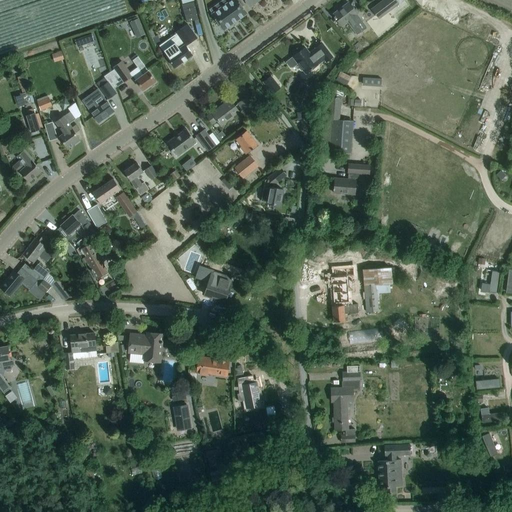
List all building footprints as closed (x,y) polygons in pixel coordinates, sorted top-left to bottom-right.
[(224,30),(247,13),(242,7),(244,5),(240,0),(231,0),(221,8),(218,4),(210,10),(213,13),(212,13),(224,30)] [(379,18),(398,3),(399,4),(404,0),(382,0),(372,9),(379,18)] [(357,14),(348,3),(333,14),(342,25),(347,21),(357,34),(366,27),(357,14)] [(191,41),(186,33),(182,28),(176,33),(180,39),(168,47),(173,54),(167,57),(174,67),(186,58),(180,49),(185,45),(185,46),(191,41)] [(94,41),(92,34),(74,40),(77,47),(94,41)] [(158,36),(152,38),(156,49),(162,46),(158,36)] [(305,47),(286,62),(291,68),(293,68),(298,64),(306,74),(323,60),(324,59),(326,62),(333,57),(322,43),(316,48),(315,48),(316,49),(310,54),(305,47)] [(147,68),(153,64),(145,52),(139,56),(147,68)] [(155,81),(137,56),(132,60),(138,68),(131,73),(133,75),(132,75),(143,90),(155,81)] [(131,73),(122,60),(113,66),(124,81),(132,75),(133,75),(131,73)] [(349,68),(346,73),(357,79),(360,74),(349,68)] [(27,74),(25,74),(17,77),(22,93),(32,91),(27,74)] [(271,75),(262,81),(267,87),(275,81),(271,75)] [(123,82),(129,91),(137,86),(132,77),(123,82)] [(362,77),(362,85),(382,86),(382,79),(362,77)] [(116,93),(104,78),(97,84),(108,99),(116,93)] [(98,89),(82,100),(85,104),(88,107),(92,114),(98,122),(114,111),(108,103),(106,100),(98,89)] [(237,103),(239,105),(248,117),(259,109),(249,94),(237,103)] [(41,98),(37,99),(40,110),(52,106),(48,95),(41,98)] [(64,109),(70,105),(65,98),(59,103),(64,109)] [(221,126),(232,118),(239,112),(230,99),(204,118),(210,126),(217,121),(221,126)] [(32,132),(38,130),(43,129),(38,113),(35,114),(35,112),(34,112),(33,107),(27,109),(28,114),(26,115),(32,132)] [(63,133),(59,136),(67,148),(80,139),(75,133),(79,130),(75,125),(72,128),(71,127),(69,123),(76,118),(70,111),(63,116),(55,122),(63,133)] [(351,153),(353,121),(333,120),(331,151),(351,153)] [(57,138),(52,122),(44,124),(49,140),(57,138)] [(196,142),(186,129),(168,142),(173,150),(171,151),(174,155),(176,154),(177,156),(196,142)] [(208,151),(215,146),(204,129),(196,135),(208,151)] [(236,139),(241,145),(240,146),(246,153),(257,144),(246,130),(236,139)] [(18,172),(19,171),(28,182),(41,170),(32,160),(32,161),(23,150),(17,156),(20,159),(13,165),(12,169),(15,172),(18,172)] [(250,155),(242,161),(234,168),(243,178),(258,166),(250,155)] [(143,172),(142,171),(137,162),(124,171),(130,179),(136,188),(135,188),(140,195),(149,189),(144,182),(141,184),(136,176),(143,172)] [(348,172),(348,179),(335,178),(334,188),(333,188),(333,189),(334,190),(334,193),(343,194),(355,194),(356,180),(368,181),(370,165),(349,164),(348,172)] [(150,179),(157,175),(151,166),(145,170),(150,179)] [(265,180),(264,185),(273,187),(273,185),(285,175),(280,168),(268,178),(265,180)] [(176,170),(169,175),(174,182),(181,177),(176,170)] [(113,178),(106,183),(93,192),(100,203),(113,194),(129,217),(130,216),(132,220),(134,218),(141,228),(147,224),(138,211),(136,212),(123,192),(121,193),(119,190),(121,189),(113,178)] [(261,201),(280,204),(282,189),(273,187),(264,185),(261,201)] [(141,197),(146,204),(152,200),(147,193),(141,197)] [(97,204),(86,210),(96,227),(107,221),(97,204)] [(61,225),(54,232),(67,241),(72,237),(69,234),(80,224),(83,227),(88,222),(85,219),(86,218),(79,210),(73,215),(72,215),(61,225)] [(87,232),(83,236),(87,241),(91,237),(87,232)] [(46,261),(47,260),(54,252),(35,238),(23,254),(34,263),(39,256),(46,261)] [(71,255),(76,251),(69,243),(64,247),(71,255)] [(91,243),(82,249),(86,256),(84,258),(96,279),(107,272),(91,243)] [(45,293),(51,285),(43,279),(33,270),(25,263),(17,273),(13,270),(0,286),(0,287),(10,296),(20,283),(29,290),(34,284),(45,293)] [(43,279),(48,273),(49,272),(38,263),(33,270),(43,279)] [(114,279),(121,275),(116,265),(111,268),(114,272),(111,273),(114,279)] [(200,266),(199,268),(196,277),(209,281),(204,295),(211,297),(211,295),(225,300),(228,290),(232,280),(233,280),(234,276),(232,275),(231,276),(200,266)] [(497,266),(496,290),(503,290),(504,267),(497,266)] [(353,291),(351,274),(354,274),(353,267),(334,268),(335,276),(329,276),(330,284),(332,284),(334,303),(349,302),(348,291),(353,291)] [(391,267),(362,269),(365,312),(379,311),(379,308),(387,308),(385,284),(392,283),(391,267)] [(52,285),(56,280),(48,273),(43,279),(51,285),(52,285)] [(486,278),(486,289),(495,289),(495,278),(486,278)] [(56,280),(52,285),(65,301),(70,298),(56,280)] [(358,304),(344,305),(332,306),(334,322),(345,321),(344,314),(358,312),(358,304)] [(94,332),(71,335),(73,352),(73,354),(96,352),(95,342),(94,332)] [(130,333),(129,343),(128,354),(130,354),(129,362),(144,363),(144,359),(160,361),(163,334),(146,332),(146,335),(130,333)] [(504,351),(504,344),(494,345),(494,338),(488,338),(488,352),(504,351)] [(10,358),(9,356),(8,346),(0,347),(0,368),(2,368),(4,370),(6,371),(10,371),(14,363),(14,361),(12,360),(10,358)] [(197,370),(191,369),(191,370),(191,372),(197,373),(210,375),(210,373),(227,376),(229,361),(228,361),(230,349),(219,347),(218,360),(199,357),(197,370)] [(65,353),(64,353),(65,369),(74,368),(73,359),(73,354),(73,352),(72,352),(65,353)] [(233,367),(235,376),(243,375),(242,365),(233,367)] [(334,402),(334,403),(347,403),(346,401),(354,401),(353,388),(360,388),(360,372),(343,372),(343,381),(342,381),(343,388),(331,388),(331,402),(334,402)] [(0,373),(0,388),(4,393),(11,388),(0,373)] [(245,400),(246,408),(251,407),(261,405),(256,382),(253,383),(252,375),(237,378),(239,394),(237,394),(238,402),(245,400)] [(85,381),(78,382),(79,389),(86,389),(85,381)] [(172,401),(188,399),(187,390),(171,392),(172,401)] [(488,415),(505,413),(504,406),(492,408),(491,402),(485,403),(488,415)] [(348,429),(347,414),(347,403),(334,403),(335,430),(345,430),(346,434),(341,435),(341,442),(355,442),(354,429),(348,429)] [(173,406),(177,431),(191,428),(187,404),(173,406)] [(410,444),(384,446),(385,455),(388,455),(388,460),(378,461),(380,487),(384,487),(385,494),(396,493),(395,486),(396,486),(395,474),(401,474),(400,459),(396,460),(395,455),(410,454),(410,444)] [(217,449),(206,451),(206,458),(208,457),(209,466),(216,465),(215,456),(218,456),(217,449)] [(210,473),(212,484),(224,482),(222,471),(210,473)] [(468,494),(467,486),(459,486),(460,495),(468,494)]
